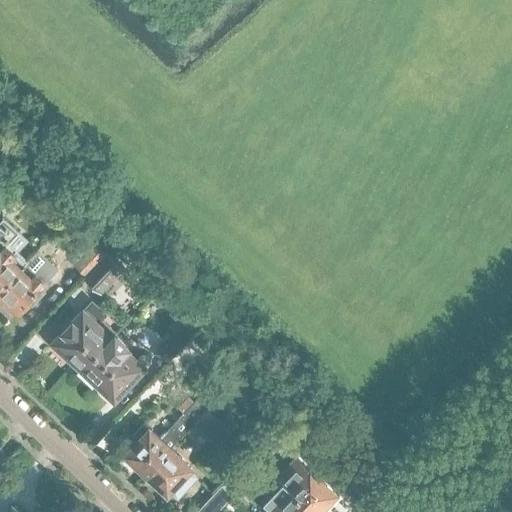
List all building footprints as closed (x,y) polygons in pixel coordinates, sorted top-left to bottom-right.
[(36,186),(24,175),(15,167),(0,183),(0,189),(6,195),(3,198),(15,209),(36,186)] [(7,242),(18,230),(2,216),(0,217),(0,290),(22,267),(11,257),(15,253),(6,245),(8,243),(7,242)] [(86,274),(107,253),(95,242),(74,264),(86,274)] [(125,268),(109,253),(86,278),(102,293),(125,268)] [(0,290),(0,294),(19,311),(29,300),(32,303),(42,293),(38,290),(46,281),(36,272),(32,277),(22,267),(0,290)] [(75,320),(65,330),(56,340),(59,343),(55,347),(77,368),(81,363),(84,366),(116,332),(102,319),(107,314),(93,301),(75,320)] [(98,387),(111,399),(143,365),(126,349),(130,344),(116,332),(84,366),(102,383),(98,387)] [(167,363),(186,343),(175,333),(157,353),(167,363)] [(214,414),(234,393),(245,403),(259,388),(242,373),(228,387),(229,388),(226,391),(224,390),(207,408),(214,414)] [(207,408),(224,390),(211,378),(193,398),(189,395),(179,406),(185,412),(161,437),(144,422),(132,435),(132,439),(136,442),(126,453),(128,455),(127,457),(135,465),(137,463),(147,472),(171,447),(194,422),(207,408)] [(230,431),(207,408),(194,422),(218,444),(230,431)] [(199,475),(191,468),(192,466),(171,447),(147,472),(157,481),(156,483),(164,491),(166,490),(168,492),(170,490),(178,498),(199,475)] [(336,496),(334,494),(336,492),(311,468),(310,469),(296,456),(278,475),(284,481),(316,511),(317,511),(326,503),(328,504),(336,496)] [(240,478),(235,473),(223,486),(232,494),(246,507),(249,504),(240,491),(238,480),(240,478)] [(316,511),(284,481),(275,490),(273,488),(263,498),(265,500),(264,502),(274,511),(316,511)] [(214,511),(232,494),(223,486),(222,485),(196,511),(214,511)] [(22,511),(12,503),(3,511),(22,511)]
